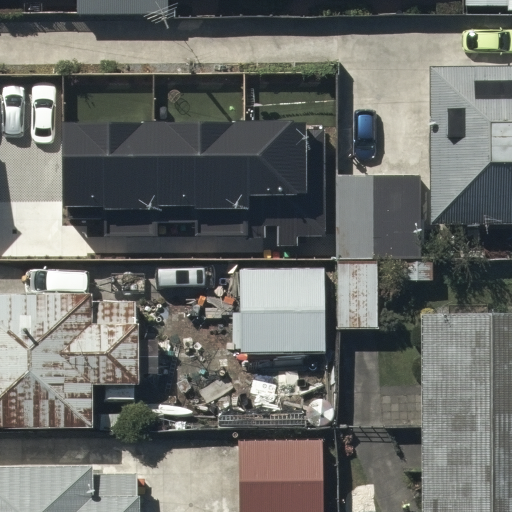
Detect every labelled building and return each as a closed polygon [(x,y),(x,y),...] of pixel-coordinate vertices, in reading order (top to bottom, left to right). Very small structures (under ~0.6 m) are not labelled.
[(0,0),(76,0),(76,18),(169,17),(168,0),(0,0)] [(511,72),(428,74),(430,234),(511,233),(511,72)] [(307,119),(61,122),(62,209),(103,209),(103,233),(157,233),(157,221),(198,221),(199,233),(326,232),(325,130),(308,130),(307,119)] [(420,178),(337,179),(338,261),(420,260),(420,178)] [(324,272),(239,274),(241,359),(326,357),(324,272)] [(136,299),(0,300),(0,433),(94,433),(93,391),(137,391),(136,299)] [(511,511),(511,319),(421,320),(421,511),(511,511)] [(322,511),(320,443),(238,446),(240,511),(322,511)] [(96,473),(0,473),(0,511),(133,511),(133,478),(96,479),(96,473)]
